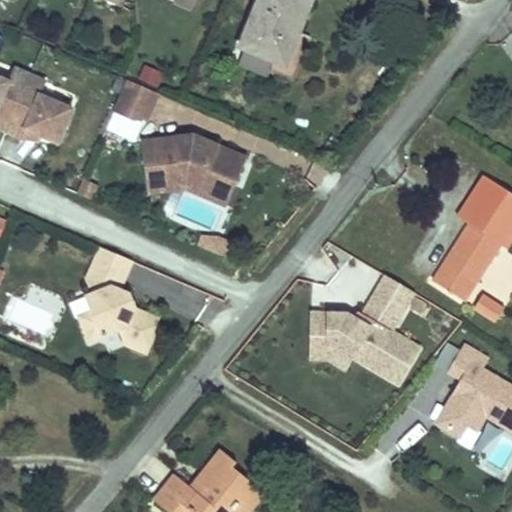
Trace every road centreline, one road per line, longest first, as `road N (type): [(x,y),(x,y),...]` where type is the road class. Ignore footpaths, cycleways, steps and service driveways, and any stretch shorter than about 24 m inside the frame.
road 1 (residential): [(96,511),(496,0)]
road 2 (unknown): [(0,188),(256,307)]
